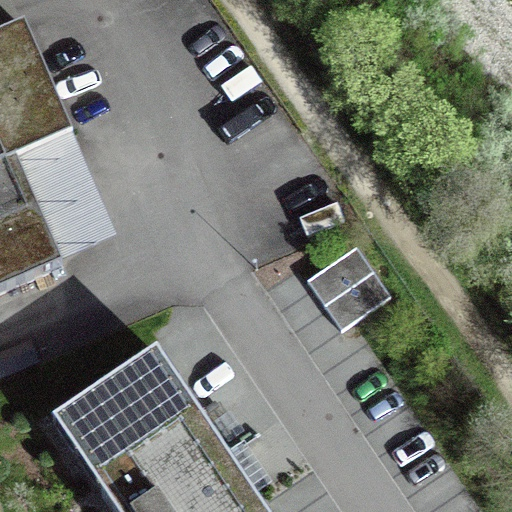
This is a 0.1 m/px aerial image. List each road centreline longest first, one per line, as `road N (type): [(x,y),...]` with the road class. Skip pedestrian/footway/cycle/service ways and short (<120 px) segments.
road 1 (track): [(511,390),(230,0)]
road 2 (unclassified): [(383,511),(204,255)]
